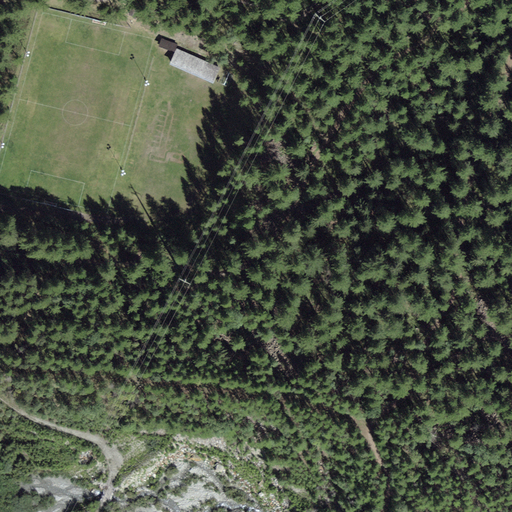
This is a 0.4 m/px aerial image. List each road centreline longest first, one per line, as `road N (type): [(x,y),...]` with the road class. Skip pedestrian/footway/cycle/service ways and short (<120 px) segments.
road 1 (track): [(383,511),(389,476),(369,425),(410,389),(418,356),(455,294),(466,191),(511,62)]
road 2 (track): [(134,261),(231,272),(256,263),(272,247),(327,133),(372,72),(442,23)]
road 3 (track): [(0,394),(20,414),(120,452),(106,504)]
road 4 (track): [(0,341),(24,333),(51,268),(69,260),(134,261)]
road 5 (track): [(0,208),(134,261)]
